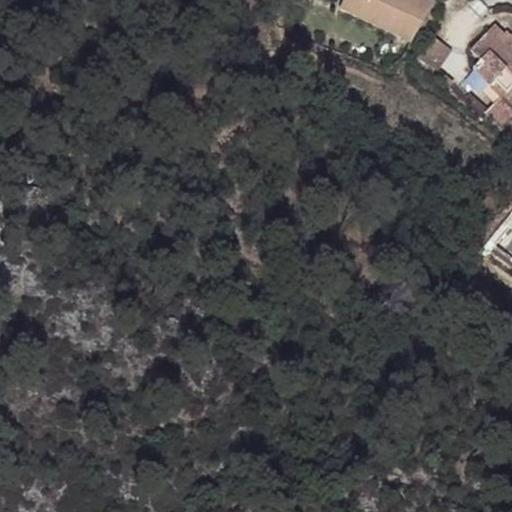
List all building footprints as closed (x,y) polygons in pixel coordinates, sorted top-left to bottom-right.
[(345,0),(342,7),(412,40),(423,23),(435,4),(426,0),(345,0)] [(511,56),(511,47),(493,27),(487,32),(511,56)] [(511,56),(487,32),(470,48),(482,60),(473,68),(490,85),(494,80),(505,92),(501,96),(511,106),(511,56)] [(439,70),(453,51),(434,38),(421,57),(439,70)] [(490,85),(501,96),(505,92),(494,80),(490,85)]
